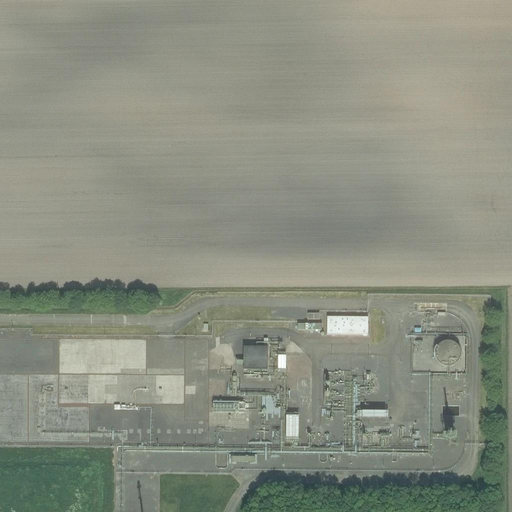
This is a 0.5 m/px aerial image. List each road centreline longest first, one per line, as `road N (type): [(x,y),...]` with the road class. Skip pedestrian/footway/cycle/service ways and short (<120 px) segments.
road 1 (unknown): [(0,316),(177,318),(199,299),(367,300)]
road 2 (unknown): [(231,511),(266,480),(463,481),(479,467),(481,443)]
